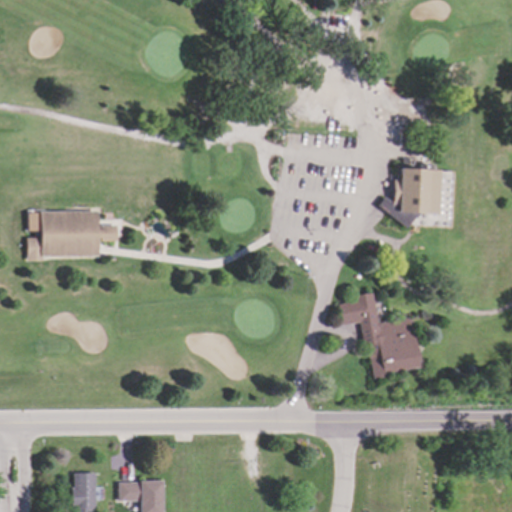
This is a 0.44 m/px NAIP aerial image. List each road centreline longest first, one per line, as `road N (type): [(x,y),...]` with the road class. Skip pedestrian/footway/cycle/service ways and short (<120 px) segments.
road 1 (residential): [(0,429),(294,425)]
road 2 (residential): [(294,425),(511,422)]
